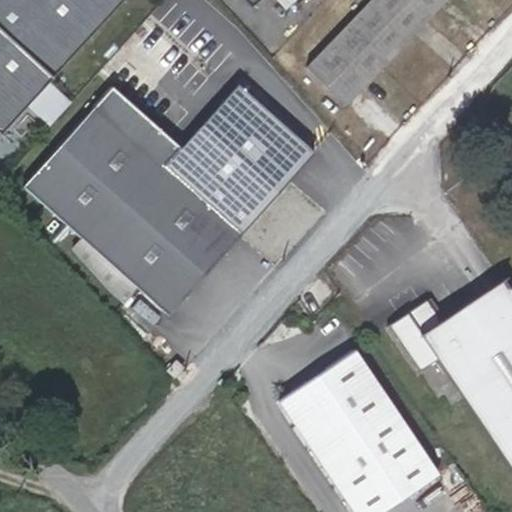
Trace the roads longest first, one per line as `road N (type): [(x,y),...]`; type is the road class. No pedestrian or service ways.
road 1 (unclassified): [(108,495),(511,58)]
road 2 (unclassified): [(108,495),(0,382)]
